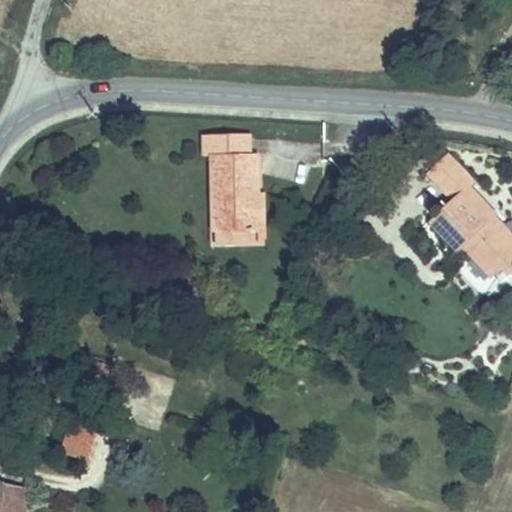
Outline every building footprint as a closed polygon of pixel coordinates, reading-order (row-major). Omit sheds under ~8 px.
[(213,228),(246,229),(255,229),(254,190),(254,151),(248,151),(248,131),(204,132),(203,151),(212,153),(213,228)] [(511,258),(511,222),(496,206),(499,203),(476,178),(481,172),(455,145),(433,166),(456,191),(434,211),(461,240),(471,233),(497,261),(505,252),(511,258)] [(254,190),(255,229),(265,228),(265,192),(254,190)] [(0,237),(9,242),(16,230),(3,223),(0,229),(0,237)] [(244,248),(246,229),(213,228),(211,248),(244,248)] [(66,421),(59,454),(89,460),(96,427),(66,421)] [(42,511),(45,491),(7,484),(2,511),(42,511)]
